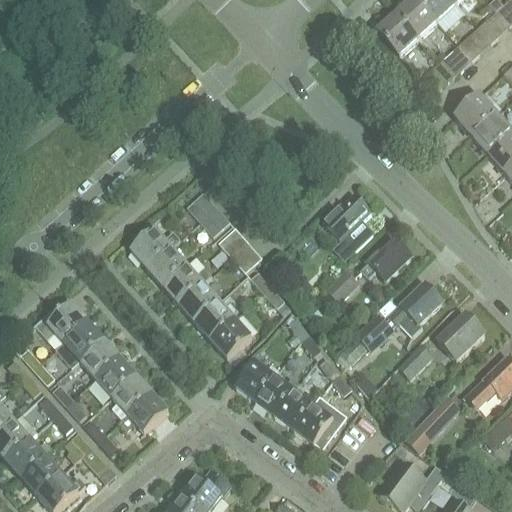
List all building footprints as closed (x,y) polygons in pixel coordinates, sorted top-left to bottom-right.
[(416,0),(414,2),(437,27),(456,10),(446,0),(416,0)] [(467,0),(446,0),(456,10),(467,0)] [(396,19),(418,44),(437,27),(414,2),(396,19)] [(509,32),(511,28),(511,20),(503,10),(495,17),(509,32)] [(399,61),(418,44),(396,19),(376,36),(399,61)] [(490,49),(498,42),(484,27),(477,34),(490,49)] [(471,65),(479,59),(465,44),(458,51),(471,65)] [(453,82),(460,76),(447,61),(439,67),(453,82)] [(421,84),(434,99),(442,92),(428,77),(421,84)] [(455,123),(472,142),(497,119),(480,100),(455,123)] [(472,142),(489,161),(511,140),(511,135),(497,119),(472,142)] [(511,140),(489,161),(506,180),(511,174),(511,140)] [(187,212),(200,227),(217,212),(203,198),(187,212)] [(343,245),(371,218),(354,200),(332,221),(336,225),(328,232),(341,246),(343,245)] [(217,212),(200,227),(213,242),(230,227),(217,212)] [(171,252),(166,246),(155,234),(131,256),(147,274),(171,252)] [(219,248),(232,263),(249,248),(235,234),(219,248)] [(361,276),(369,284),(377,276),(387,286),(411,263),(394,245),(381,258),(378,256),(367,266),(369,269),(361,276)] [(262,263),(249,248),(232,263),(245,278),(262,263)] [(173,253),(171,252),(147,274),(163,292),(187,270),(173,253)] [(187,270),(163,292),(179,310),(204,288),(189,272),(187,270)] [(341,308),(342,307),(350,300),(362,288),(347,273),(326,293),(341,308)] [(264,299),(271,292),(258,277),(251,284),(264,299)] [(205,290),(204,288),(179,310),(195,328),(220,306),(205,290)] [(410,321),(418,330),(442,307),(425,289),(403,311),(401,310),(390,321),(399,331),(410,321)] [(284,307),(271,292),(264,299),(277,314),(284,307)] [(236,324),(220,306),(195,328),(211,346),(236,324)] [(59,311),(58,310),(32,334),(33,335),(36,332),(48,346),(55,339),(63,349),(88,327),(72,309),(63,317),(58,312),(59,311)] [(438,348),(457,367),(484,341),(466,321),(438,348)] [(252,343),(236,324),(211,346),(228,365),(252,343)] [(301,346),(309,340),(297,325),(289,331),(301,346)] [(88,327),(63,349),(80,367),(104,345),(88,327)] [(344,373),(346,375),(357,364),(362,360),(360,356),(367,347),(359,339),(352,348),(336,362),(344,373)] [(321,356),(309,340),(301,346),(313,362),(321,356)] [(120,363),(104,345),(80,367),(96,385),(120,363)] [(419,352),(398,374),(409,385),(431,364),(419,352)] [(34,376),(41,369),(28,355),(20,361),(34,376)] [(120,363),(96,385),(112,403),(137,381),(120,363)] [(331,386),(339,380),(327,364),(319,370),(331,386)] [(477,420),(491,407),(496,411),(511,395),(511,369),(507,365),(478,393),(477,392),(463,405),(477,420)] [(7,373),(20,388),(28,381),(15,367),(7,373)] [(236,393),(255,408),(275,381),(255,367),(236,393)] [(41,369),(34,376),(47,391),(54,384),(41,369)] [(351,395),(339,380),(331,386),(343,401),(351,395)] [(41,396),(28,381),(20,388),(33,402),(41,396)] [(137,381),(112,403),(128,421),(153,399),(137,381)] [(255,408),(275,422),(294,396),(275,381),(255,408)] [(66,412),(73,405),(60,390),(53,397),(66,412)] [(275,422),(294,436),(314,410),(294,396),(275,422)] [(153,399),(128,421),(120,429),(127,437),(135,429),(144,439),(169,417),(153,399)] [(464,415),(448,400),(406,446),(421,460),(464,415)] [(39,409),(53,424),(60,417),(47,402),(39,409)] [(86,420),(73,405),(66,412),(79,427),(86,420)] [(0,437),(14,425),(0,410),(0,437)] [(314,410),(294,436),(314,451),(326,434),(334,440),(346,424),(338,418),(340,415),(333,410),(331,413),(330,412),(325,418),(314,410)] [(73,432),(60,417),(53,424),(66,439),(73,432)] [(511,420),(510,422),(508,424),(504,420),(489,435),(501,448),(511,437),(511,420)] [(30,444),(14,425),(0,437),(0,459),(5,466),(30,444)] [(85,433),(98,448),(106,441),(92,426),(85,433)] [(72,445),(85,459),(92,453),(79,438),(72,445)] [(106,441),(98,448),(111,462),(119,456),(106,441)] [(46,462),(30,444),(5,466),(21,484),(46,462)] [(92,453),(85,459),(81,462),(98,481),(108,471),(92,453)] [(62,480),(46,462),(21,484),(37,502),(62,480)] [(380,500),(396,511),(406,511),(422,491),(432,498),(446,479),(436,472),(426,485),(403,469),(380,500)] [(203,487),(197,482),(182,502),(195,511),(214,511),(231,491),(212,476),(203,487)] [(71,490),(62,480),(37,502),(46,511),(62,511),(85,492),(78,484),(71,490)] [(469,511),(477,502),(457,487),(450,497),(456,502),(448,511),(469,511)] [(195,511),(182,502),(173,511),(195,511)] [(291,511),(292,511),(295,508),(288,503),(281,511),(291,511)]
